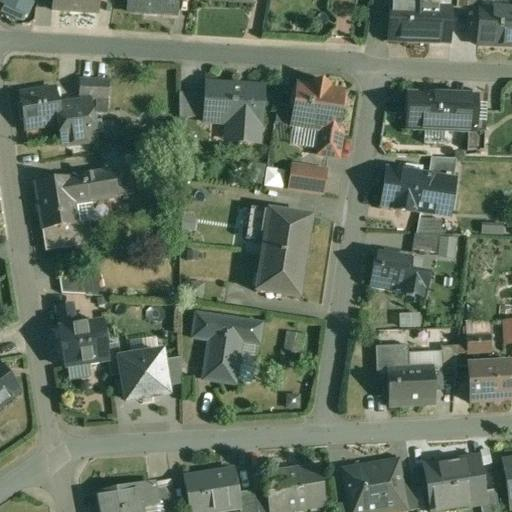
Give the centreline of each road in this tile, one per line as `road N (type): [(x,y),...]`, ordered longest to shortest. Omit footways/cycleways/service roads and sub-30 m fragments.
road 1 (residential): [(378,69),(0,39)]
road 2 (residential): [(320,435),(378,69)]
road 3 (residential): [(57,454),(0,126)]
road 4 (residential): [(57,454),(103,444),(320,435)]
road 5 (residential): [(320,435),(511,425)]
road 6 (residential): [(511,73),(378,69)]
